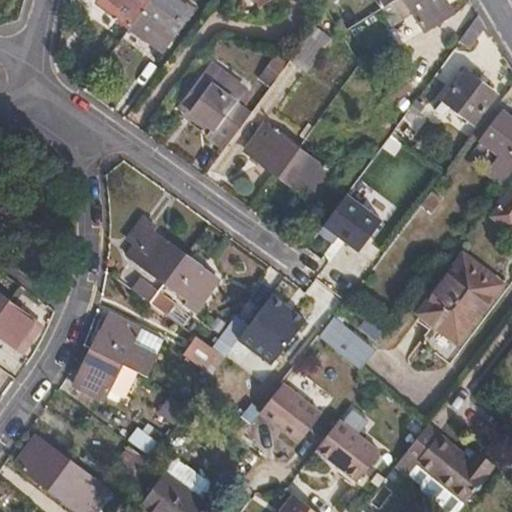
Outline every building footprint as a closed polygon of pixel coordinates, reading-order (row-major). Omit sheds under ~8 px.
[(100,0),(97,5),(130,28),(150,0),(100,0)] [(182,0),(150,0),(130,28),(162,53),(194,9),(182,0)] [(392,3),(396,0),(374,0),(381,10),(392,3)] [(396,0),(392,3),(403,21),(414,14),(425,31),(453,13),(445,0),(396,0)] [(392,28),(403,21),(392,3),(381,10),(392,28)] [(470,50),(487,27),(479,15),(459,42),(470,50)] [(335,22),(342,34),(348,30),(341,19),(335,22)] [(332,39),(315,26),(291,61),(308,73),(332,39)] [(278,57),(268,71),(277,78),(287,64),(278,57)] [(207,136),(225,150),(251,115),(237,105),(248,90),(213,64),(182,106),(213,128),(207,136)] [(277,78),(268,71),(260,82),(269,89),(277,78)] [(466,72),(435,111),(440,115),(449,104),(475,123),(497,94),(466,72)] [(425,107),(416,101),(410,109),(419,116),(425,107)] [(503,185),(511,172),(511,118),(502,111),(480,140),(500,155),(486,173),(503,185)] [(404,119),(394,131),(410,143),(420,131),(404,119)] [(309,124),(300,136),(305,139),(314,128),(309,124)] [(246,152),(279,176),(299,149),(265,125),(246,152)] [(332,140),(315,128),(299,149),(316,162),(332,140)] [(299,149),(279,176),(313,201),(333,174),(316,162),(299,149)] [(432,191),(421,206),(432,214),(443,199),(432,191)] [(511,191),(493,217),(511,231),(511,229),(511,191)] [(347,195),(324,226),(358,251),(382,220),(347,195)] [(165,284),(186,255),(154,232),(158,227),(145,218),(128,241),(135,247),(128,257),(165,284)] [(219,279),(186,255),(165,284),(188,300),(185,305),(195,313),(219,279)] [(464,255),(418,314),(458,344),(503,285),(464,255)] [(141,278),(132,290),(150,303),(159,291),(141,278)] [(161,293),(152,304),(167,316),(176,304),(161,293)] [(0,314),(10,302),(0,295),(0,314)] [(27,313),(10,302),(0,314),(0,338),(21,354),(43,325),(27,313)] [(346,306),(338,316),(360,332),(367,321),(346,306)] [(121,365),(149,378),(160,355),(157,354),(133,342),(140,328),(110,313),(92,351),(92,350),(121,365)] [(236,317),(222,336),(234,345),(249,326),(236,317)] [(360,369),(375,351),(335,317),(320,336),(360,369)] [(133,342),(157,354),(164,341),(140,328),(133,342)] [(212,376),(225,358),(196,337),(183,355),(212,376)] [(219,337),(213,345),(227,356),(233,348),(219,337)] [(92,350),(92,351),(74,387),(103,401),(121,365),(92,350)] [(321,415),(282,385),(260,414),(298,444),(321,415)] [(339,421),(317,450),(358,481),(380,453),(339,421)] [(427,425),(405,455),(464,501),(486,474),(483,471),(490,463),(475,450),(468,459),(427,425)] [(138,428),(128,441),(149,456),(159,444),(138,428)] [(48,490),(70,461),(37,436),(15,465),(48,490)] [(148,462),(129,448),(120,460),(139,474),(148,462)] [(166,471),(207,502),(217,489),(176,459),(166,471)] [(103,486),(70,461),(48,490),(78,511),(83,511),(91,502),(103,486)] [(200,511),(207,503),(207,502),(166,471),(165,471),(139,507),(146,511),(200,511)] [(314,511),(293,496),(280,511),(314,511)] [(97,511),(99,509),(91,502),(83,511),(97,511)]
